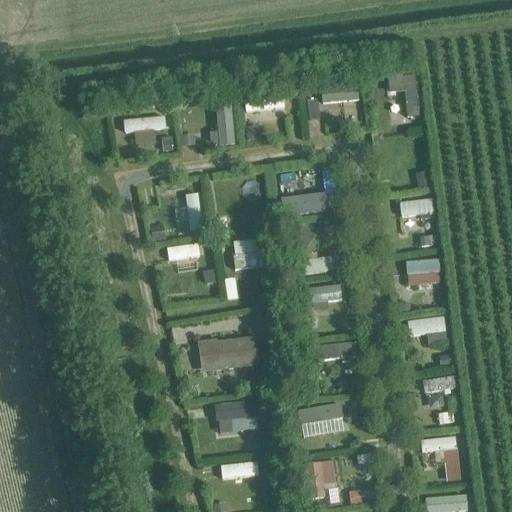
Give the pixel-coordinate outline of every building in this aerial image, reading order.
[(419,116),(415,75),(384,78),(386,93),(401,91),(404,118),(419,116)] [(356,86),(329,89),(331,103),(357,100),(356,86)] [(281,95),(242,99),(244,112),(282,108),(281,95)] [(317,100),(306,102),(309,123),(320,121),(317,100)] [(231,140),(227,103),(214,104),(218,141),(231,140)] [(162,117),(121,120),(122,133),(163,129),(162,117)] [(258,127),(246,128),(247,141),(259,140),(258,127)] [(193,137),(180,138),(181,148),(194,147),(193,137)] [(171,142),(161,143),(162,153),(172,152),(171,142)] [(332,168),(323,169),(325,179),(333,178),(332,168)] [(261,169),(247,174),(253,190),(266,186),(261,169)] [(427,172),(415,174),(418,189),(430,186),(427,172)] [(200,229),(195,194),(182,196),(187,231),(200,229)] [(279,203),(280,216),(325,211),(324,198),(279,203)] [(430,199),(398,203),(399,217),(432,214),(430,199)] [(225,218),(214,220),(217,241),(228,239),(225,218)] [(162,225),(150,227),(152,241),(164,239),(162,225)] [(423,228),(425,237),(443,234),(441,225),(423,228)] [(304,229),(295,242),(306,250),(315,236),(304,229)] [(436,237),(420,238),(421,248),(437,246),(436,237)] [(196,244),(165,248),(166,262),(198,257),(196,244)] [(230,255),(232,270),(267,265),(265,250),(230,255)] [(329,257),(296,262),(298,276),(331,271),(329,257)] [(436,260),(404,262),(405,275),(437,272),(436,260)] [(234,292),(246,291),(243,269),(231,271),(234,292)] [(213,271),(204,273),(206,285),(215,284),(213,271)] [(338,286),(304,289),(305,304),(339,300),(338,286)] [(274,294),(263,296),(264,305),(275,304),(274,294)] [(400,303),(397,312),(407,315),(410,306),(400,303)] [(442,317),(405,322),(407,337),(444,332),(442,317)] [(315,319),(306,320),(307,330),(316,329),(315,319)] [(205,353),(209,353),(212,371),(257,365),(253,337),(213,341),(210,342),(205,342),(202,344),(201,347),(201,351),(205,353)] [(354,342),(310,348),(312,362),(356,357),(354,342)] [(454,355),(439,357),(441,367),(456,365),(454,355)] [(281,370),(271,370),(272,383),(282,382),(281,370)] [(453,377),(421,382),(423,394),(455,389),(453,377)] [(351,381),(339,382),(340,392),(352,391),(351,381)] [(258,400),(212,405),(214,422),(260,417),(258,400)] [(338,404),(295,411),(298,426),(341,419),(338,404)] [(363,410),(353,411),(355,424),(365,423),(363,410)] [(447,415),(438,416),(439,426),(448,425),(448,424),(453,423),(452,415),(447,415)] [(453,438),(419,441),(420,454),(455,451),(453,438)] [(267,441),(256,442),(257,452),(269,451),(267,441)] [(372,455),(357,457),(358,465),(373,463),(372,455)] [(255,463),(219,467),(220,480),(256,476),(255,463)] [(318,464),(303,466),(307,499),(322,497),(318,464)] [(454,470),(450,482),(462,486),(465,474),(454,470)] [(359,494),(349,495),(351,507),(361,506),(359,494)] [(465,497),(423,499),(423,511),(464,511),(466,511),(465,497)]
